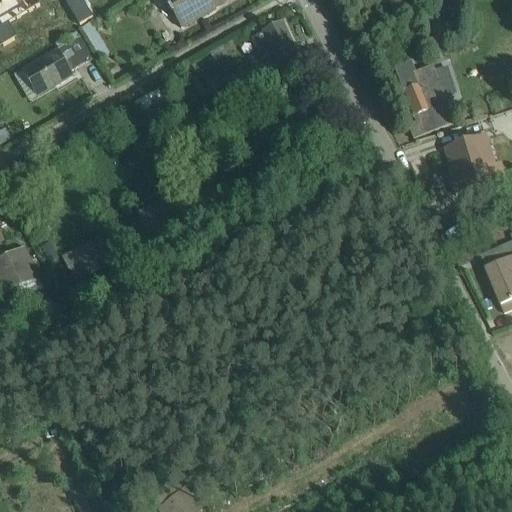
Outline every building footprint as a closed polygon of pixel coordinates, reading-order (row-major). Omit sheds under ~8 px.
[(163,0),(182,31),(234,0),(163,0)] [(46,9),(34,15),(39,26),(52,20),(46,9)] [(93,23),(81,30),(101,61),(111,55),(97,32),(98,31),(93,23)] [(283,26),(252,41),(263,64),(275,58),(283,78),(293,73),(288,63),(298,59),(283,26)] [(75,35),(56,47),(59,52),(78,40),(75,35)] [(93,61),(80,39),(78,40),(59,52),(16,77),(27,96),(31,95),(57,80),(61,86),(73,79),(70,75),(93,61)] [(412,64),(394,71),(403,95),(405,94),(418,89),(414,76),(416,75),(412,64)] [(453,125),(445,101),(456,97),(447,70),(436,74),(434,69),(416,75),(414,76),(418,89),(405,94),(419,127),(410,131),(414,141),(453,125)] [(16,77),(14,79),(30,105),(61,86),(57,80),(31,95),(27,96),(16,77)] [(143,109),(165,97),(157,83),(135,95),(143,109)] [(0,124),(0,143),(8,139),(0,124)] [(458,198),(506,183),(491,137),(443,153),(458,198)] [(184,226),(170,198),(139,215),(153,242),(184,226)] [(112,280),(123,275),(104,240),(63,260),(75,285),(106,269),(112,280)] [(59,261),(51,245),(42,249),(50,266),(59,261)] [(511,249),(481,262),(486,273),(511,262),(511,249)] [(36,273),(41,271),(36,262),(32,264),(25,250),(0,261),(0,290),(4,299),(17,293),(22,304),(45,293),(36,273)] [(511,262),(486,273),(504,317),(511,313),(511,262)] [(202,511),(186,492),(177,480),(151,501),(160,511),(202,511)]
